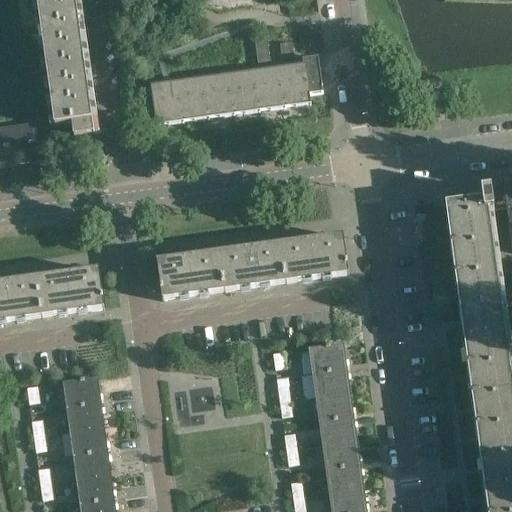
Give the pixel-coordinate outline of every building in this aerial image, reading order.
[(74,139),(86,137),(94,136),(74,0),(38,0),(40,11),(39,11),(39,13),(40,13),(42,30),(41,31),(42,32),(43,32),(45,50),(44,50),(44,52),(45,51),(48,69),(47,69),(47,71),(48,71),(50,89),(49,89),(50,90),(51,90),(53,107),(52,107),(52,109),(53,109),(56,127),(55,127),(55,129),(73,126),(75,137),(74,138),(74,139)] [(280,71),(279,71),(284,110),(285,110),(310,106),(309,97),(316,96),(311,61),(303,62),(304,68),(303,68),(304,68),(280,71)] [(284,110),(279,71),(278,71),(278,72),(254,75),(259,114),(260,113),(284,110)] [(259,114),(254,75),(253,75),(229,78),(228,78),(234,117),(234,116),(259,113),(259,114)] [(234,117),(228,78),(228,79),(204,82),(203,82),(208,120),(209,120),(233,117),(234,117)] [(208,120),(203,82),(202,82),(178,85),(177,85),(183,124),(184,124),(183,123),(208,120)] [(183,124),(177,85),(177,86),(153,89),(153,88),(151,89),(157,128),(158,127),(182,124),(183,124)] [(0,168),(13,167),(15,167),(38,164),(40,164),(34,125),(33,125),(33,126),(10,129),(9,128),(8,129),(0,130),(0,168)] [(511,511),(511,385),(489,214),(493,214),(495,214),(495,213),(508,212),(510,227),(509,227),(511,251),(511,191),(492,194),(491,192),(482,194),(482,198),(461,197),(461,206),(446,208),(487,511),(511,511)] [(343,238),(330,240),(281,247),(286,286),(348,277),(343,238)] [(286,286),(281,247),(219,255),(225,294),(286,286)] [(225,294),(219,255),(157,264),(162,303),(225,294)] [(104,311),(99,272),(36,281),(42,320),(104,311)] [(0,325),(42,320),(36,281),(0,285),(0,325)] [(309,352),(312,377),(347,372),(344,347),(330,349),(330,348),(326,348),(326,349),(309,352)] [(273,357),(275,373),(286,371),(283,355),(273,357)] [(350,396),(347,372),(312,377),(316,401),(350,396)] [(63,386),(67,411),(101,406),(98,381),(85,383),(84,382),(80,383),(63,386)] [(27,391),(29,407),(40,406),(37,389),(27,391)] [(287,389),(278,390),(280,405),(289,404),(287,389)] [(354,420),(350,396),(316,401),(319,425),(354,420)] [(292,419),(289,404),(280,405),(283,420),(292,419)] [(105,430),(101,406),(67,411),(70,435),(105,430)] [(357,444),(354,420),(319,425),(322,449),(357,444)] [(42,423),(32,425),(34,440),(44,438),(42,423)] [(108,454),(105,430),(70,435),(74,459),(108,454)] [(294,437),(284,438),(286,453),(296,452),(294,437)] [(46,453),(44,438),(34,440),(36,455),(46,453)] [(360,468),(357,444),(322,449),(326,473),(360,468)] [(299,467),(296,452),(286,453),(288,468),(299,467)] [(111,478),(108,454),(74,459),(77,483),(111,478)] [(364,492),(360,468),(326,473),(329,497),(364,492)] [(48,471),(38,473),(40,488),(51,486),(48,471)] [(114,502),(111,478),(77,483),(81,507),(114,502)] [(301,485),(291,486),(293,501),(303,500),(301,485)] [(53,502),(51,486),(40,488),(43,503),(53,502)] [(366,511),(364,492),(329,497),(331,511),(366,511)] [(304,511),(303,500),(293,501),(294,511),(304,511)] [(115,511),(114,502),(81,507),(81,511),(115,511)]
